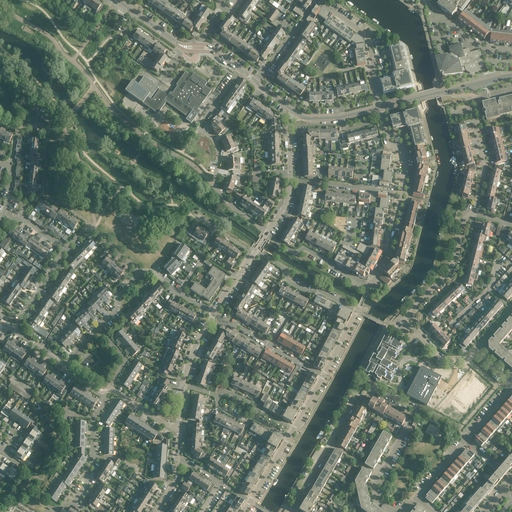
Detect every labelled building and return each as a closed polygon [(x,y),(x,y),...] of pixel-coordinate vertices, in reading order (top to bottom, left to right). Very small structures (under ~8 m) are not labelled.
[(94,0),(90,0),(87,5),(92,8),(97,2),(94,0)] [(157,8),(162,2),(163,2),(165,0),(164,0),(161,0),(161,1),(159,0),(155,0),(151,6),(153,8),(154,6),(157,8)] [(161,13),(167,5),(168,6),(170,3),(165,0),(163,2),(162,2),(157,8),(160,10),(159,12),(161,13)] [(254,7),(256,7),(256,6),(248,0),(246,0),(246,1),(247,2),(245,5),(252,10),(254,7)] [(296,6),(293,11),(301,17),(311,3),(308,2),(309,0),(295,0),(303,5),(300,9),(296,6)] [(441,0),(438,5),(452,16),(457,10),(457,9),(458,7),(462,10),(469,0),(441,0)] [(100,3),(99,4),(97,2),(92,8),(95,10),(96,13),(95,13),(96,14),(98,15),(104,6),(100,3)] [(167,15),(172,9),(173,9),(174,7),(172,6),(171,8),(168,6),(167,5),(161,13),(163,15),(164,13),(167,15)] [(202,5),(201,7),(203,9),(201,12),(200,13),(207,17),(209,14),(211,15),(212,13),(204,8),(205,7),(202,5)] [(243,8),(241,7),(240,9),(250,16),(250,15),(249,14),(252,10),(245,5),(243,8)] [(308,21),(314,26),(318,22),(314,19),(317,15),(325,21),(330,14),(320,7),(318,9),(316,7),(306,20),(308,21)] [(171,20),(177,12),(178,13),(179,10),(177,9),(176,12),(173,9),(172,9),(167,15),(170,17),(169,19),(171,20)] [(236,18),(241,21),(243,19),(245,20),(244,21),(246,23),(250,17),(250,16),(240,9),(239,11),(240,12),(236,18)] [(480,21),(482,18),(480,16),(478,19),(472,14),(474,11),(471,9),(469,12),(466,10),(458,20),(484,40),(487,37),(490,34),(491,34),(490,42),(511,44),(511,32),(510,32),(510,29),(507,28),(507,31),(499,31),(500,27),(496,27),(496,30),(492,30),(489,27),(491,25),(489,24),(488,23),(486,25),(480,21)] [(205,20),(207,17),(200,13),(201,12),(199,10),(197,12),(200,14),(197,17),(205,23),(206,21),(205,20)] [(177,12),(171,20),(173,22),(174,20),(177,22),(182,16),(184,14),(182,13),(179,11),(178,13),(177,12)] [(333,21),(330,19),(332,16),(330,14),(325,21),(323,24),(328,27),(333,21)] [(223,19),(227,22),(231,25),(234,21),(237,23),(238,21),(235,19),(235,20),(228,15),(226,18),(225,17),(223,19)] [(181,27),(186,19),(187,20),(189,17),(187,16),(185,18),(182,16),(177,22),(180,24),(179,26),(181,27)] [(192,28),(193,27),(195,27),(195,28),(195,29),(197,31),(202,24),(204,25),(205,23),(197,17),(194,21),(193,20),(191,21),(190,22),(187,20),(186,19),(181,27),(183,29),(184,27),(190,32),(192,29),(191,28),(192,28)] [(231,25),(227,22),(223,19),(222,21),(223,22),(219,29),(221,31),(222,30),(223,30),(224,33),(223,34),(222,33),(220,36),(226,41),(225,42),(227,43),(232,38),(233,35),(232,35),(229,33),(230,31),(230,29),(229,29),(231,25)] [(308,21),(306,23),(308,24),(306,27),(313,32),(316,27),(314,26),(308,21)] [(337,21),(335,22),(333,21),(328,27),(332,30),(338,22),(337,21)] [(339,25),(340,23),(338,22),(332,30),(336,34),(341,27),(339,25)] [(304,30),(302,29),(301,30),(310,36),(313,32),(306,27),(304,30)] [(344,29),(341,27),(336,34),(341,37),(347,28),(345,27),(344,29)] [(277,28),(274,32),(272,30),(271,32),(273,34),(274,33),(280,38),(282,35),(284,36),(285,34),(277,28)] [(347,31),(348,29),(347,28),(341,37),(345,40),(350,33),(347,31)] [(138,41),(142,35),(139,32),(140,31),(138,30),(133,38),(132,37),(130,39),(132,41),(134,38),(137,41),(138,41)] [(300,36),(306,41),(310,36),(301,30),(300,32),(302,33),(300,36)] [(233,35),(232,38),(227,43),(229,45),(230,43),(233,46),(238,39),(237,38),(234,36),(235,34),(233,33),(232,35),(233,35)] [(258,33),(256,36),(257,38),(260,39),(266,44),(267,43),(273,48),(275,45),(277,46),(278,44),(270,38),(270,39),(267,42),(265,40),(261,37),(259,36),(260,34),(258,33)] [(274,33),(273,34),(271,37),(269,35),(267,37),(270,39),(270,38),(278,44),(280,42),(278,41),(280,38),(274,33)] [(354,33),(353,35),(350,33),(345,40),(350,43),(351,42),(356,35),(354,33)] [(142,45),(148,37),(146,35),(145,37),(142,35),(138,41),(137,41),(135,43),(137,44),(139,42),(141,44),(142,45)] [(362,40),(361,39),(356,35),(351,42),(355,45),(362,40)] [(237,50),(243,42),(242,42),(239,39),(240,38),(238,36),(237,38),(238,39),(233,46),(236,48),(235,49),(237,50)] [(147,48),(152,42),(149,39),(150,38),(148,37),(142,45),(141,44),(140,46),(142,48),(143,45),(146,48),(147,48)] [(295,41),(293,43),(302,49),(303,50),(304,48),(303,47),(305,44),(299,39),(296,42),(295,41)] [(242,42),(243,42),(237,50),(239,52),(240,50),(243,53),(248,46),(247,45),(244,43),(245,41),(243,40),(242,42)] [(364,48),(363,42),(362,40),(355,45),(356,50),(364,48)] [(152,52),(158,44),(156,42),(155,44),(152,42),(147,48),(146,48),(145,50),(147,51),(148,49),(152,52)] [(247,57),(250,54),(253,49),(249,47),(250,45),(248,43),(247,45),(248,46),(243,53),(246,55),(245,56),(247,57)] [(263,48),(268,51),(271,53),(273,51),(271,50),(273,48),(267,43),(266,44),(264,47),(261,45),(260,47),(263,49),(263,48)] [(294,46),(292,49),(298,54),(301,50),(302,51),(303,50),(302,49),(293,43),(292,45),(294,46)] [(154,62),(158,65),(162,68),(164,66),(162,65),(167,58),(164,56),(163,57),(162,57),(162,54),(162,53),(164,54),(166,51),(159,46),(160,45),(158,44),(152,52),(156,54),(155,56),(156,58),(157,58),(154,62)] [(475,72),(470,53),(469,49),(463,50),(462,44),(449,48),(450,51),(451,52),(449,56),(447,55),(436,58),(440,75),(441,75),(440,76),(441,77),(442,75),(443,76),(443,78),(444,77),(445,77),(462,73),(461,70),(465,69),(466,71),(470,74),(475,72)] [(387,92),(400,89),(413,86),(409,73),(402,45),(391,48),(397,74),(395,74),(394,77),(394,78),(382,82),(384,91),(385,91),(384,91),(386,91),(387,92)] [(271,53),(268,51),(263,48),(263,49),(260,51),(259,51),(257,51),(256,52),(253,49),(250,54),(247,57),(249,59),(250,57),(257,62),(259,59),(257,59),(258,58),(261,57),(262,58),(261,59),(264,61),(268,54),(270,55),(271,53)] [(288,51),(287,53),(295,59),(296,59),(297,58),(296,57),(298,54),(292,49),(290,52),(288,51)] [(470,53),(475,72),(485,70),(480,50),(470,53)] [(287,56),(285,59),(291,63),(294,60),(295,61),(296,59),(295,59),(287,53),(285,54),(287,56)] [(281,61),(280,63),(283,65),(288,68),(289,69),(290,68),(289,67),(291,63),(285,59),(283,62),(281,61)] [(162,68),(158,65),(154,62),(151,66),(149,64),(147,66),(150,68),(150,67),(157,72),(159,69),(161,70),(162,68)] [(288,68),(286,67),(280,63),(278,65),(280,66),(275,72),(278,74),(279,73),(280,74),(280,77),(279,77),(278,77),(276,79),(283,84),(282,86),(284,87),(287,83),(290,78),(288,77),(286,76),(287,75),(286,73),(285,72),(288,68)] [(168,96),(164,101),(166,102),(187,117),(185,120),(191,124),(197,115),(195,113),(197,110),(196,109),(201,103),(202,104),(204,100),(203,99),(205,96),(207,97),(211,91),(205,86),(207,83),(194,73),(192,76),(185,72),(176,85),(177,86),(178,87),(173,94),(172,93),(170,92),(168,96)] [(166,102),(164,101),(168,96),(157,89),(159,87),(144,76),(138,85),(132,81),(125,91),(128,93),(158,114),(166,102)] [(236,82),(238,83),(236,86),(242,91),(244,93),(245,91),(243,89),(246,85),(244,84),(246,82),(241,78),(239,81),(238,80),(236,82)] [(287,83),(284,87),(285,89),(287,87),(290,89),(295,82),(291,80),(291,79),(290,78),(287,83)] [(361,91),(364,91),(365,92),(367,92),(365,82),(360,83),(359,80),(357,81),(358,84),(359,84),(361,91)] [(300,82),(298,85),(295,82),(290,89),(293,91),(292,93),(293,94),(300,85),(301,83),(300,82)] [(359,84),(358,84),(354,85),(354,82),(351,82),(352,85),(353,85),(356,95),(358,94),(357,92),(361,91),(359,84)] [(353,85),(352,85),(348,86),(348,83),(345,84),(346,87),(347,87),(349,94),(353,94),(353,95),(356,95),(353,85)] [(300,95),(302,97),(305,93),(306,90),(304,90),(304,89),(301,87),(301,86),(300,85),(293,94),(295,95),(296,94),(300,96),(300,95)] [(347,87),(346,87),(343,88),(342,85),(340,85),(340,88),(341,88),(344,98),(346,97),(346,95),(349,94),(347,87)] [(234,89),(232,88),(231,90),(239,95),(238,96),(241,98),(242,96),(240,94),(242,91),(236,86),(234,89)] [(336,86),(334,87),(335,90),(336,89),(337,97),(341,96),(342,98),(344,98),(341,88),(340,88),(337,89),(336,86)] [(236,99),(238,96),(239,95),(231,90),(229,92),(231,93),(229,95),(235,100),(235,101),(237,103),(238,101),(236,99)] [(315,93),(313,94),(310,94),(310,91),(307,91),(307,93),(306,93),(306,100),(309,100),(309,102),(312,102),(313,103),(315,103),(315,93)] [(225,97),(224,99),(232,105),(235,101),(235,100),(229,95),(227,98),(225,97)] [(511,95),(499,99),(500,102),(498,103),(499,105),(497,105),(496,100),(482,103),(487,121),(500,117),(500,116),(511,112),(511,95)] [(250,98),(247,103),(249,105),(248,106),(249,107),(252,109),(253,110),(259,102),(257,101),(256,102),(250,98)] [(224,102),(220,108),(225,111),(226,113),(228,110),(231,106),(232,105),(224,99),(222,101),(224,102)] [(260,105),(261,103),(259,102),(253,110),(252,109),(250,112),(252,113),(254,111),(257,113),(258,113),(262,107),(260,105)] [(257,113),(255,115),(257,117),(260,119),(262,116),(263,117),(268,109),(267,108),(266,109),(262,107),(258,113),(257,113)] [(270,112),(271,110),(268,109),(263,117),(262,116),(260,119),(266,123),(269,120),(268,120),(272,114),(270,112)] [(426,142),(421,122),(422,122),(418,109),(405,113),(406,113),(393,116),(393,118),(391,119),(391,118),(393,128),(406,125),(406,127),(409,128),(411,128),(415,147),(425,145),(425,144),(424,142),(426,142)] [(272,114),(268,120),(269,120),(271,121),(271,130),(272,130),(272,132),(278,132),(278,130),(278,122),(276,122),(276,119),(273,117),(274,115),(272,114)] [(39,119),(36,126),(50,132),(53,125),(52,125),(53,121),(41,116),(40,120),(39,119)] [(213,123),(210,127),(214,131),(221,125),(218,122),(219,121),(218,120),(219,119),(218,118),(216,116),(211,121),(213,123)] [(466,131),(464,122),(458,124),(459,127),(456,128),(457,133),(458,133),(466,131)] [(227,127),(225,129),(221,125),(214,131),(218,136),(222,132),(224,134),(229,129),(227,127)] [(374,129),(371,130),(373,138),(373,141),(373,142),(379,140),(379,139),(376,127),(374,127),(374,129)] [(500,133),(498,127),(486,130),(487,133),(489,132),(490,136),(500,133)] [(302,147),(309,147),(312,147),(312,146),(312,142),(313,142),(315,141),(315,139),(319,139),(319,136),(319,129),(317,129),(317,131),(308,131),(309,135),(310,135),(310,136),(308,138),(307,138),(307,136),(304,137),(304,145),(302,145),(302,147)] [(373,138),(371,130),(367,131),(366,129),(364,130),(367,141),(367,143),(373,141),(373,138)] [(367,141),(364,130),(362,130),(363,132),(359,133),(361,141),(365,140),(365,141),(367,141)] [(467,137),(467,133),(469,132),(469,130),(466,131),(458,133),(460,138),(467,137)] [(4,141),(6,142),(9,143),(13,133),(11,132),(10,134),(7,133),(4,141)] [(270,134),(267,134),(267,140),(270,140),(270,141),(280,141),(280,139),(278,139),(278,132),(272,132),(270,132),(270,134)] [(361,141),(359,133),(355,134),(355,132),(353,133),(355,144),(356,146),(359,146),(358,142),(361,141)] [(227,139),(222,141),(224,147),(233,143),(230,137),(233,136),(232,133),(225,136),(227,139)] [(355,144),(353,133),(350,133),(351,135),(347,136),(348,138),(342,140),(343,146),(341,146),(341,150),(348,148),(348,144),(353,143),(354,144),(355,144)] [(500,133),(490,136),(491,139),(488,139),(489,142),(501,139),(500,133)] [(501,139),(489,142),(490,144),(492,143),(493,147),(503,144),(501,139)] [(470,148),(469,144),(472,144),(471,141),(460,144),(461,150),(463,149),(470,148)] [(233,153),(239,150),(238,147),(235,142),(233,143),(224,147),(226,152),(231,150),(233,153)] [(503,144),(493,147),(494,150),(491,150),(492,153),(504,150),(503,144)] [(422,194),(426,179),(429,166),(423,164),(423,163),(428,162),(424,147),(415,150),(418,160),(417,160),(418,166),(420,166),(413,196),(423,199),(424,195),(422,194)] [(464,155),(463,155),(464,161),(473,159),(472,155),(475,155),(474,152),(464,155)] [(233,158),(228,158),(228,165),(237,164),(240,164),(240,158),(240,155),(233,155),(233,158)] [(494,162),(495,164),(507,161),(505,155),(496,157),(497,161),(494,162)] [(466,169),(475,169),(473,159),(464,161),(466,169)] [(234,170),(234,174),(241,173),(240,164),(237,164),(228,165),(228,171),(234,170)] [(465,171),(464,177),(473,179),(475,169),(466,169),(465,171)] [(388,188),(388,185),(391,185),(393,172),(384,171),(383,181),(378,181),(379,176),(373,176),(372,186),(388,188)] [(232,179),(227,177),(225,183),(234,186),(236,180),(239,181),(240,178),(233,176),(232,179)] [(473,179),(464,177),(463,182),(474,185),(475,183),(472,182),(473,179)] [(235,192),(232,191),(234,186),(225,183),(223,189),(228,190),(227,193),(234,195),(235,192)] [(279,193),(279,191),(278,190),(278,187),(271,185),(271,184),(268,183),(267,186),(270,186),(269,190),(269,191),(279,193)] [(302,188),(303,188),(303,192),(311,194),(311,192),(312,189),(315,189),(315,187),(312,187),(312,188),(302,185),(302,188)] [(460,194),(463,194),(462,197),(468,199),(470,190),(461,188),(460,194)] [(268,197),(276,199),(277,195),(278,195),(279,193),(269,191),(269,190),(267,189),(266,191),(269,192),(268,197)] [(376,198),(381,199),(380,209),(388,210),(390,197),(387,197),(387,194),(371,192),(370,195),(371,195),(370,202),(375,203),(376,198)] [(234,197),(239,201),(243,196),(237,193),(234,197)] [(244,197),(239,204),(243,208),(248,200),(244,197)] [(300,204),(308,205),(311,206),(313,199),(310,198),(309,199),(300,197),(299,200),(301,200),(300,204)] [(489,198),(488,203),(495,205),(498,206),(500,200),(494,199),(489,198)] [(271,209),(275,203),(268,199),(262,209),(257,217),(261,220),(266,212),(269,207),(271,209)] [(412,199),(404,229),(403,234),(402,234),(400,233),(399,233),(398,236),(400,236),(401,237),(402,237),(397,260),(395,260),(391,264),(392,265),(385,273),(391,279),(401,268),(398,265),(398,264),(398,263),(404,265),(419,205),(422,205),(423,201),(412,199)] [(248,200),(243,208),(248,211),(253,203),(248,200)] [(36,207),(40,210),(46,202),(44,201),(43,203),(40,201),(36,207)] [(46,202),(40,210),(45,213),(49,207),(47,205),(48,203),(46,202)] [(253,203),(248,211),(252,214),(257,206),(253,203)] [(491,213),(493,214),(495,205),(488,203),(486,209),(492,210),(491,213)] [(311,206),(308,205),(300,204),(300,207),(298,207),(297,209),(307,211),(310,212),(311,206)] [(257,206),(252,214),(257,217),(262,209),(257,206)] [(49,207),(45,213),(49,217),(55,208),(53,207),(52,209),(49,207)] [(55,218),(58,213),(56,211),(57,209),(55,208),(49,217),(54,220),(55,218)] [(310,212),(307,211),(297,209),(297,212),(299,212),(298,216),(309,218),(310,212)] [(58,213),(55,218),(60,221),(66,212),(64,211),(62,213),(60,211),(58,213)] [(64,224),(69,217),(66,216),(68,214),(66,212),(60,221),(62,223),(60,225),(62,226),(64,224)] [(71,219),(69,217),(64,224),(68,227),(74,219),(72,217),(71,219)] [(289,224),(297,229),(298,228),(301,230),(304,225),(301,223),(301,224),(299,223),(300,220),(295,217),(292,223),(290,222),(289,224)] [(76,220),(74,219),(68,227),(67,229),(72,232),(78,224),(75,222),(76,220)] [(491,222),(489,222),(488,225),(483,224),(481,229),(491,232),(489,231),(491,222)] [(298,228),(297,229),(289,224),(288,226),(289,227),(287,230),(294,234),(297,230),(299,232),(301,230),(298,228)] [(12,238),(20,227),(17,225),(14,229),(12,228),(7,234),(10,236),(7,240),(5,238),(0,244),(0,246),(1,248),(4,249),(4,250),(6,246),(12,238)] [(12,238),(16,241),(21,234),(18,232),(21,228),(20,227),(12,238)] [(188,231),(186,233),(189,235),(197,240),(197,239),(198,238),(203,230),(198,227),(195,231),(193,229),(191,232),(188,231)] [(310,244),(315,235),(311,233),(312,230),(310,229),(308,232),(309,233),(306,240),(309,241),(308,243),(310,244)] [(487,237),(489,237),(491,232),(481,229),(480,235),(487,237)] [(198,238),(197,239),(202,242),(202,244),(204,245),(208,240),(206,238),(208,233),(203,230),(198,238)] [(297,236),(294,234),(287,230),(285,233),(284,232),(283,234),(291,239),(293,236),(296,238),(297,236)] [(21,234),(16,241),(21,244),(29,233),(26,231),(23,236),(21,234)] [(27,245),(30,240),(28,238),(31,234),(29,233),(21,244),(26,247),(27,245)] [(316,233),(315,235),(310,244),(312,245),(313,244),(316,245),(320,238),(317,236),(318,234),(316,233)] [(480,235),(474,233),(474,236),(476,236),(476,240),(483,242),(485,242),(487,237),(480,235)] [(283,237),(281,240),(288,245),(290,241),(290,240),(293,242),(296,243),(297,242),(292,238),(291,239),(283,234),(281,236),(283,237)] [(322,235),(320,238),(316,245),(320,247),(319,249),(321,250),(326,241),(322,239),(324,236),(322,235)] [(30,240),(27,245),(31,248),(39,237),(37,236),(34,240),(31,238),(30,240)] [(218,247),(223,240),(218,236),(216,239),(214,237),(210,242),(218,247)] [(31,248),(30,250),(35,253),(36,251),(40,244),(38,243),(41,238),(39,237),(31,248)] [(327,238),(326,241),(321,250),(323,251),(324,249),(327,251),(331,244),(328,242),(329,239),(327,238)] [(96,247),(98,245),(94,241),(92,243),(90,240),(88,243),(84,239),(82,241),(92,250),(95,246),(96,247)] [(227,243),(223,240),(218,247),(222,250),(227,243)] [(92,250),(82,241),(81,243),(84,246),(82,248),(88,254),(92,250)] [(332,241),(331,244),(327,251),(330,252),(329,254),(332,255),(336,246),(333,245),(334,242),(332,241)] [(36,251),(35,253),(39,256),(40,254),(48,243),(46,242),(43,246),(40,244),(36,251)] [(40,254),(39,256),(44,259),(45,257),(47,259),(50,255),(48,253),(49,251),(47,249),(50,245),(48,243),(40,254)] [(232,246),(227,243),(222,250),(226,253),(232,246)] [(357,250),(363,253),(366,255),(370,248),(360,243),(357,250)] [(177,247),(178,247),(176,250),(185,256),(189,251),(181,245),(179,244),(177,247)] [(342,248),(349,251),(358,256),(359,253),(344,245),(342,248)] [(472,245),(471,247),(474,247),(473,251),(482,253),(484,248),(482,247),(472,245)] [(231,256),(236,249),(232,246),(226,253),(231,256)] [(88,254),(82,248),(80,251),(76,247),(75,249),(84,258),(88,254)] [(86,260),(84,258),(75,249),(73,250),(77,254),(75,256),(83,264),(86,260)] [(231,256),(224,266),(226,268),(225,269),(229,271),(230,270),(234,265),(232,263),(235,259),(236,259),(241,252),(236,249),(231,256)] [(376,249),(371,259),(366,269),(372,272),(374,268),(376,268),(377,266),(376,265),(379,259),(381,260),(382,258),(380,257),(382,252),(376,249)] [(174,256),(182,261),(185,256),(176,250),(174,252),(172,254),(174,256)] [(83,264),(75,256),(73,258),(69,255),(67,256),(79,268),(83,264)] [(79,268),(67,256),(66,258),(69,262),(67,264),(72,269),(72,270),(75,272),(79,268)] [(341,266),(344,267),(348,269),(347,270),(349,272),(350,270),(357,274),(356,275),(359,277),(360,275),(364,277),(366,274),(368,275),(370,272),(338,256),(335,262),(339,264),(338,266),(341,267),(341,266)] [(469,256),(468,258),(471,258),(470,262),(478,264),(479,258),(469,256)] [(103,262),(101,264),(105,268),(113,260),(111,259),(109,260),(107,258),(105,260),(104,259),(102,261),(103,262)] [(169,261),(170,261),(167,263),(175,271),(180,266),(173,260),(171,258),(169,261)] [(109,272),(115,266),(113,264),(114,262),(113,260),(105,268),(109,272)] [(268,271),(268,270),(271,267),(273,269),(274,267),(272,265),(271,266),(263,261),(262,263),(263,264),(261,267),(268,271)] [(28,263),(26,265),(28,267),(27,268),(29,269),(27,272),(38,279),(39,277),(35,274),(37,272),(38,270),(33,267),(28,263)] [(164,269),(171,275),(175,271),(167,263),(165,265),(163,267),(164,269)] [(113,275),(120,268),(119,266),(117,268),(115,266),(109,272),(113,275)] [(206,290),(195,283),(190,290),(201,298),(202,297),(209,302),(226,276),(213,267),(205,278),(211,283),(206,290)] [(271,272),(268,270),(268,271),(261,267),(259,270),(258,269),(256,270),(264,276),(265,275),(267,272),(269,274),(271,272)] [(466,267),(466,269),(468,269),(467,273),(477,275),(478,275),(479,270),(476,269),(466,267)] [(120,268),(113,275),(117,279),(123,273),(121,271),(122,269),(120,268)] [(60,271),(70,279),(74,274),(67,269),(65,272),(61,269),(60,271)] [(267,277),(265,275),(264,276),(256,270),(255,273),(256,274),(254,276),(261,281),(262,280),(264,277),(266,279),(267,277)] [(68,283),(70,279),(60,271),(58,273),(63,276),(61,279),(68,283)] [(24,276),(31,281),(32,278),(37,281),(38,279),(27,272),(24,276)] [(464,276),(463,278),(474,280),(477,281),(478,275),(477,275),(467,273),(467,276),(464,276)] [(387,285),(391,281),(384,274),(380,278),(387,285)] [(21,281),(32,288),(33,286),(29,283),(31,281),(24,276),(21,281)] [(264,282),(262,280),(261,281),(254,276),(252,280),(251,278),(249,281),(257,286),(260,282),(263,284),(264,282)] [(61,279),(59,281),(55,278),(54,280),(64,288),(68,283),(61,279)] [(463,278),(463,280),(466,281),(465,284),(472,286),(474,280),(463,278)] [(16,284),(23,288),(22,289),(24,290),(26,287),(30,290),(32,288),(21,281),(19,279),(16,284)] [(64,288),(54,280),(52,282),(57,285),(55,287),(61,292),(64,288)] [(21,291),(22,289),(23,288),(16,284),(13,288),(24,296),(25,294),(21,291)] [(152,289),(159,295),(164,290),(161,287),(160,288),(156,284),(152,289)] [(252,294),(253,293),(255,290),(257,291),(259,289),(256,288),(255,289),(249,284),(247,288),(245,287),(244,289),(252,294)] [(459,284),(455,288),(460,294),(465,290),(466,289),(464,286),(462,287),(459,284)] [(108,291),(103,286),(101,288),(103,290),(99,294),(109,304),(111,302),(107,298),(109,296),(106,293),(108,291)] [(511,290),(508,287),(506,286),(503,289),(504,291),(511,296),(511,295),(511,290)] [(55,287),(53,290),(49,287),(48,289),(58,297),(61,292),(55,287)] [(278,287),(275,293),(278,294),(282,296),(281,297),(282,298),(283,297),(288,288),(286,287),(285,289),(281,287),(281,288),(278,287)] [(16,297),(18,295),(22,298),(24,296),(13,288),(10,293),(16,297)] [(283,297),(282,298),(284,299),(284,298),(288,300),(292,292),(289,291),(290,289),(288,288),(283,297)] [(456,298),(460,294),(455,288),(451,292),(456,298)] [(48,289),(46,291),(50,294),(49,297),(58,303),(61,298),(58,297),(48,289)] [(155,299),(159,295),(152,289),(149,292),(155,299)] [(255,294),(253,293),(252,294),(244,289),(243,291),(244,292),(242,295),(249,299),(250,298),(252,295),(254,297),(255,294)] [(501,295),(507,301),(511,296),(504,291),(501,295)] [(155,302),(153,301),(155,299),(149,292),(145,296),(151,302),(153,304),(155,302)] [(292,292),(288,300),(292,302),(292,303),(293,304),(294,302),(299,293),(296,292),(296,294),(292,292)] [(452,301),(456,298),(451,292),(447,296),(452,301)] [(7,297),(18,305),(19,303),(15,300),(16,297),(10,293),(7,297)] [(294,302),(293,304),(295,304),(295,303),(299,305),(303,298),(299,296),(300,294),(299,293),(294,302)] [(99,294),(95,297),(102,304),(104,302),(108,305),(109,304),(99,294)] [(252,300),(250,298),(249,299),(242,295),(240,298),(239,297),(238,299),(246,304),(249,300),(251,302),(252,300)] [(317,307),(318,305),(322,298),(317,295),(313,303),(316,304),(315,306),(317,307)] [(7,297),(5,296),(2,301),(10,306),(12,304),(16,307),(18,305),(7,297)] [(91,298),(93,300),(91,302),(102,312),(103,310),(100,306),(102,304),(95,297),(93,296),(91,298)] [(148,306),(151,302),(145,296),(141,300),(143,302),(148,306)] [(442,300),(448,305),(452,301),(447,296),(442,300)] [(42,300),(41,302),(49,308),(51,309),(55,304),(53,303),(46,298),(44,301),(42,300)] [(303,298),(299,305),(303,307),(302,309),(304,309),(309,299),(307,298),(306,300),(303,298)] [(322,298),(318,305),(317,307),(319,308),(320,306),(323,308),(327,300),(322,298)] [(492,302),(493,303),(500,309),(503,305),(495,298),(492,302)] [(245,310),(245,309),(244,308),(246,304),(238,299),(236,301),(238,302),(234,309),(237,311),(237,310),(238,310),(239,311),(245,310)] [(173,312),(177,304),(169,300),(167,306),(165,310),(168,312),(169,310),(173,312)] [(327,300),(323,308),(328,310),(332,303),(327,300)] [(444,309),(448,305),(442,300),(438,303),(444,309)] [(143,302),(141,304),(138,301),(136,303),(138,304),(139,305),(145,312),(149,308),(148,306),(143,302)] [(41,305),(40,308),(46,312),(49,308),(41,302),(40,304),(41,305)] [(91,302),(88,305),(89,307),(94,312),(94,311),(96,309),(100,313),(102,312),(91,302)] [(332,303),(328,310),(332,313),(336,305),(332,303)] [(439,313),(444,309),(438,303),(434,307),(439,313)] [(496,313),(500,309),(493,303),(490,307),(496,313)] [(173,312),(178,315),(182,307),(177,304),(173,312)] [(145,312),(139,305),(135,309),(142,316),(145,312)] [(332,313),(337,315),(341,308),(336,305),(332,313)] [(489,306),(485,310),(487,311),(493,317),(496,313),(490,307),(489,306)] [(96,320),(97,319),(94,315),(96,313),(94,311),(94,312),(89,307),(85,310),(96,320)] [(178,315),(182,317),(187,309),(182,307),(178,315)] [(434,307),(430,311),(435,317),(439,313),(434,307)] [(35,311),(43,317),(46,312),(40,308),(38,310),(36,309),(35,311)] [(83,308),(79,312),(82,314),(88,321),(90,319),(91,320),(93,322),(93,321),(94,322),(96,320),(85,310),(83,308)] [(346,322),(346,320),(351,312),(341,308),(337,315),(336,317),(346,322)] [(142,316),(135,309),(131,313),(138,319),(142,316)] [(182,317),(187,320),(191,312),(187,309),(182,317)] [(131,313),(130,312),(129,310),(127,312),(130,315),(128,317),(130,319),(128,321),(132,326),(134,323),(136,325),(139,321),(138,319),(131,313)] [(249,314),(248,314),(245,312),(245,311),(245,310),(239,311),(239,313),(238,314),(237,313),(235,316),(242,320),(241,322),(244,323),(249,314)] [(42,323),(45,318),(43,317),(35,311),(33,313),(35,314),(34,316),(42,323)] [(490,321),(493,317),(487,311),(483,315),(490,321)] [(79,312),(76,316),(78,318),(88,328),(90,327),(86,323),(88,321),(82,314),(79,312)] [(198,318),(195,317),(196,315),(191,312),(187,320),(195,324),(198,318)] [(249,312),(248,314),(249,314),(244,323),(246,324),(247,323),(250,325),(254,318),(253,317),(250,315),(251,313),(249,312)] [(478,318),(480,319),(486,325),(490,321),(483,315),(482,314),(478,318)] [(254,315),(253,317),(254,318),(250,325),(253,326),(252,328),(254,329),(259,321),(258,320),(255,318),(256,316),(254,315)] [(37,325),(39,327),(42,323),(34,316),(32,319),(28,316),(26,318),(37,325)] [(343,327),(344,324),(346,322),(336,317),(335,320),(337,320),(335,323),(343,327)] [(26,318),(25,320),(29,323),(27,326),(34,330),(37,333),(46,338),(49,333),(39,327),(37,325),(26,318)] [(78,318),(76,320),(75,319),(73,321),(81,329),(83,326),(86,330),(88,328),(78,318)] [(259,318),(258,320),(259,321),(254,329),(256,330),(257,329),(260,331),(264,324),(263,323),(260,321),(261,319),(259,318)] [(475,321),(477,323),(483,328),(486,325),(480,319),(478,318),(475,321)] [(264,321),(263,323),(264,324),(260,331),(263,333),(262,334),(264,335),(269,327),(265,324),(266,322),(264,321)] [(483,328),(477,323),(475,321),(472,325),(480,332),(483,328)] [(341,332),(342,330),(343,327),(335,323),(333,328),(341,332)] [(511,331),(511,329),(511,328),(507,324),(507,325),(505,323),(502,327),(500,329),(497,333),(504,339),(511,331)] [(439,329),(435,324),(427,331),(429,333),(431,331),(433,334),(439,329)] [(68,329),(70,330),(78,338),(79,336),(78,335),(80,332),(72,325),(68,329)] [(442,327),(446,335),(451,332),(447,325),(442,327)] [(469,329),(470,330),(476,336),(480,332),(472,325),(469,329)] [(338,337),(339,334),(341,332),(333,328),(330,333),(338,337)] [(433,334),(436,336),(434,338),(435,340),(443,333),(439,329),(433,334)] [(476,336),(470,330),(469,329),(465,333),(467,334),(473,340),(476,336)] [(70,330),(69,332),(67,330),(65,333),(73,340),(75,338),(76,339),(78,338),(70,330)] [(188,339),(188,338),(189,337),(174,330),(172,335),(183,341),(184,338),(188,339)] [(224,335),(226,342),(227,341),(228,340),(232,342),(237,334),(235,333),(234,334),(227,330),(225,333),(226,334),(226,335),(224,335)] [(116,341),(117,343),(126,335),(124,333),(123,334),(121,331),(115,336),(117,339),(116,341)] [(221,345),(222,344),(224,341),(225,342),(226,342),(224,335),(223,335),(222,335),(223,333),(220,332),(216,339),(214,338),(213,340),(221,345)] [(62,338),(70,346),(72,344),(71,342),(73,340),(65,333),(62,335),(64,336),(62,338)] [(336,341),(337,339),(338,337),(330,333),(328,338),(336,341)] [(378,350),(379,351),(378,353),(379,354),(378,357),(374,354),(365,371),(366,372),(365,375),(368,377),(369,376),(372,377),(372,375),(375,377),(374,378),(377,380),(376,381),(379,383),(382,377),(391,381),(392,378),(391,377),(392,375),(391,374),(392,371),(393,372),(395,369),(396,370),(398,367),(388,362),(391,357),(395,359),(397,356),(395,355),(397,352),(392,350),(394,348),(398,350),(399,347),(401,348),(402,344),(400,343),(401,340),(398,338),(397,340),(394,338),(392,343),(390,342),(392,337),(389,336),(390,334),(386,333),(378,350)] [(435,340),(437,342),(439,340),(441,342),(447,337),(443,333),(435,340)] [(492,339),(490,341),(489,342),(489,346),(499,345),(504,339),(497,333),(494,336),(492,339)] [(232,342),(231,344),(232,344),(233,343),(237,346),(241,339),(238,337),(239,335),(237,334),(232,342)] [(277,342),(282,345),(286,337),(281,334),(277,342)] [(470,344),(473,340),(467,334),(463,338),(470,344)] [(121,343),(123,346),(130,341),(127,338),(128,337),(126,335),(117,343),(119,345),(121,343)] [(172,335),(170,340),(184,347),(185,345),(183,344),(182,345),(181,344),(183,341),(172,335)] [(286,337),(282,345),(286,347),(291,340),(286,337)] [(441,342),(443,345),(441,347),(443,348),(451,341),(447,337),(441,342)] [(462,348),(464,346),(466,348),(470,344),(463,338),(462,337),(457,344),(462,348)] [(59,338),(55,343),(56,343),(59,347),(60,346),(63,349),(64,347),(65,348),(67,346),(69,347),(70,346),(68,343),(62,338),(61,339),(59,338)] [(333,346),(334,344),(336,341),(328,338),(325,342),(333,346)] [(3,349),(7,352),(16,340),(13,339),(11,343),(8,341),(3,349)] [(241,339),(237,346),(241,348),(240,349),(241,350),(242,349),(247,340),(245,339),(244,341),(241,339)] [(16,340),(7,352),(12,355),(17,347),(15,346),(18,341),(16,340)] [(184,347),(170,340),(167,345),(178,350),(180,346),(181,347),(181,348),(183,349),(184,347)] [(224,346),(222,344),(221,345),(213,340),(212,342),(213,343),(211,346),(218,350),(219,349),(221,346),(223,348),(224,346)] [(241,350),(241,351),(246,354),(247,352),(251,345),(248,343),(249,341),(247,340),(242,349),(241,350)] [(291,340),(286,347),(291,350),(295,342),(291,340)] [(124,351),(126,353),(135,345),(133,343),(132,344),(130,341),(123,346),(126,349),(124,351)] [(295,342),(291,350),(296,353),(300,345),(295,342)] [(331,351),(332,349),(333,346),(325,342),(323,347),(331,351)] [(15,360),(25,346),(22,345),(19,349),(17,347),(12,355),(11,357),(15,360)] [(137,347),(135,345),(126,353),(128,355),(130,353),(132,357),(139,351),(136,348),(137,347)] [(251,345),(247,352),(251,354),(250,355),(252,356),(252,355),(258,346),(256,345),(255,347),(251,345)] [(305,348),(300,345),(296,353),(301,355),(305,348)] [(489,346),(489,349),(493,352),(493,353),(495,355),(495,354),(499,357),(505,350),(499,345),(489,346)] [(20,363),(26,354),(23,352),(26,348),(25,346),(15,360),(20,363)] [(221,351),(219,349),(218,350),(211,346),(209,349),(208,348),(207,350),(215,355),(216,354),(218,351),(220,353),(221,351)] [(252,355),(252,356),(253,357),(254,356),(258,358),(262,351),(259,349),(260,347),(258,346),(252,355)] [(328,356),(330,353),(331,351),(323,347),(320,352),(328,356)] [(179,353),(168,348),(166,353),(181,360),(181,357),(179,356),(178,355),(179,353)] [(217,358),(218,356),(216,354),(215,355),(207,350),(205,352),(207,353),(205,356),(212,361),(214,356),(217,358)] [(264,350),(260,357),(262,358),(260,360),(265,363),(266,361),(271,353),(266,351),(265,351),(264,350)] [(511,360),(511,355),(511,356),(511,355),(511,351),(511,350),(509,350),(507,352),(505,350),(499,357),(502,360),(502,361),(504,363),(504,362),(508,365),(511,360)] [(326,361),(327,359),(328,356),(320,352),(318,357),(326,361)] [(164,358),(167,360),(175,363),(176,359),(178,360),(177,361),(180,362),(181,360),(166,353),(164,358)] [(266,361),(271,363),(275,356),(271,353),(266,361)] [(22,367),(24,369),(25,367),(28,369),(36,357),(34,356),(31,360),(28,358),(22,367)] [(271,363),(276,366),(280,359),(275,356),(271,363)] [(32,372),(37,365),(35,363),(38,358),(36,357),(28,369),(29,370),(28,372),(31,374),(32,372)] [(323,366),(325,363),(326,361),(318,357),(315,362),(323,366)] [(175,363),(167,360),(164,358),(162,363),(164,365),(173,368),(176,370),(177,367),(175,366),(175,367),(173,367),(175,363)] [(276,366),(281,369),(285,361),(280,359),(276,366)] [(140,369),(139,368),(141,365),(136,361),(135,360),(132,364),(130,363),(129,365),(139,372),(140,369)] [(210,370),(210,369),(211,365),(214,366),(215,364),(212,363),(212,364),(204,361),(203,365),(201,364),(200,367),(210,370)] [(281,369),(286,371),(290,364),(285,361),(281,369)] [(37,365),(32,372),(37,375),(45,363),(43,362),(40,366),(37,365)] [(315,362),(313,367),(321,371),(323,366),(315,362)] [(45,363),(37,375),(39,377),(38,378),(40,380),(46,371),(44,369),(47,365),(45,363)] [(290,364),(286,371),(290,374),(295,367),(290,364)] [(137,374),(139,372),(129,365),(127,367),(129,369),(127,372),(134,376),(136,373),(137,374)] [(168,372),(171,373),(173,368),(164,365),(162,370),(160,369),(159,372),(167,375),(168,372)] [(213,370),(210,369),(210,370),(200,367),(200,369),(201,370),(200,373),(208,376),(208,375),(209,371),(212,372),(213,370)] [(468,410),(488,387),(469,371),(449,393),(468,410)] [(53,372),(50,376),(47,375),(41,384),(44,386),(45,384),(47,385),(55,373),(53,372)] [(132,379),(134,376),(127,372),(125,375),(123,374),(121,376),(131,383),(133,380),(132,379)] [(315,381),(316,378),(318,376),(310,372),(308,376),(315,381)] [(57,375),(55,373),(47,385),(49,386),(47,388),(50,390),(56,381),(54,379),(57,375)] [(211,376),(208,375),(208,376),(200,373),(199,376),(197,376),(196,378),(206,381),(206,380),(207,377),(210,378),(211,376)] [(239,380),(238,379),(235,378),(236,375),(234,374),(233,377),(234,377),(230,385),(234,386),(233,388),(235,389),(239,380)] [(130,385),(131,383),(121,376),(120,378),(122,380),(120,383),(127,388),(129,384),(130,385)] [(312,385),(313,383),(315,381),(308,376),(305,381),(312,385)] [(408,393),(407,396),(418,401),(419,399),(425,402),(427,399),(429,401),(434,392),(431,390),(433,387),(427,384),(428,382),(417,376),(416,379),(412,377),(405,391),(408,393)] [(240,377),(238,379),(239,380),(235,389),(237,390),(238,388),(241,390),(245,382),(244,382),(241,380),(242,378),(240,377)] [(56,381),(50,390),(53,392),(54,390),(56,391),(64,380),(62,378),(59,382),(56,381)] [(209,381),(206,380),(206,381),(196,378),(196,380),(197,381),(196,384),(204,387),(205,383),(208,384),(209,381)] [(245,379),(244,382),(245,382),(241,390),(245,391),(244,393),(246,394),(250,385),(249,384),(246,383),(247,380),(245,379)] [(65,387),(63,385),(66,381),(64,380),(56,391),(57,393),(56,394),(62,398),(66,392),(64,390),(65,387)] [(162,381),(161,384),(158,382),(155,387),(158,388),(165,393),(168,389),(166,387),(167,385),(162,381)] [(310,390),(311,387),(312,385),(305,381),(302,386),(310,390)] [(251,382),(249,384),(250,385),(246,394),(248,395),(249,393),(252,395),(256,387),(255,387),(251,385),(253,383),(251,382)] [(69,394),(72,396),(73,395),(76,397),(81,390),(77,388),(79,386),(76,384),(69,394)] [(256,384),(255,387),(256,387),(252,395),(256,396),(255,398),(257,399),(261,390),(257,388),(258,385),(256,384)] [(307,395),(308,393),(310,390),(302,386),(300,391),(307,395)] [(155,387),(152,391),(155,393),(162,398),(165,393),(158,388),(155,387)] [(76,397),(79,399),(78,400),(81,402),(87,391),(85,390),(84,392),(81,390),(76,397)] [(81,402),(83,403),(84,402),(87,404),(92,397),(88,395),(90,393),(87,391),(81,402)] [(162,398),(155,393),(152,391),(149,396),(152,398),(159,402),(162,398)] [(304,400),(306,397),(307,395),(300,391),(297,395),(304,400)] [(267,400),(269,397),(264,394),(260,401),(265,404),(267,400)] [(302,404),(303,402),(304,400),(297,395),(294,400),(302,404)] [(360,406),(363,408),(366,410),(372,399),(366,396),(360,406)] [(87,404),(90,406),(89,407),(93,409),(93,408),(99,399),(96,397),(95,399),(92,397),(87,404)] [(152,398),(149,402),(156,407),(159,402),(152,398)] [(114,402),(112,401),(110,403),(120,410),(122,407),(121,406),(123,403),(116,399),(114,402)] [(265,404),(263,408),(268,410),(272,403),(267,400),(265,404)] [(299,409),(301,406),(302,404),(294,400),(292,405),(299,409)] [(387,408),(378,403),(373,400),(369,407),(383,415),(387,408)] [(118,412),(119,412),(120,410),(110,403),(109,406),(111,407),(109,410),(116,414),(118,412)] [(268,410),(272,413),(276,405),(272,403),(268,410)] [(9,416),(9,415),(12,410),(10,409),(11,408),(6,405),(0,413),(8,418),(9,416)] [(272,413),(277,416),(281,408),(276,405),(272,413)] [(292,405),(290,407),(288,407),(287,409),(296,414),(299,409),(292,405)] [(359,407),(348,426),(356,431),(367,412),(359,407)] [(14,408),(12,410),(9,415),(9,416),(11,417),(10,418),(13,420),(18,411),(14,408)] [(277,416),(282,418),(286,411),(281,408),(277,416)] [(383,415),(388,418),(402,426),(406,419),(387,408),(383,415)] [(282,418),(291,423),(296,414),(287,409),(286,411),(282,418)] [(504,409),(502,411),(501,410),(499,412),(506,419),(510,414),(504,409)] [(107,413),(105,412),(103,414),(113,421),(115,418),(114,418),(116,414),(109,410),(107,413)] [(18,411),(13,420),(15,421),(15,420),(18,422),(23,414),(18,411)] [(508,420),(506,419),(499,412),(497,415),(498,416),(497,417),(504,424),(508,420)] [(136,419),(132,417),(134,415),(131,413),(127,420),(126,422),(125,423),(130,427),(136,419)] [(23,414),(18,422),(20,423),(19,424),(22,426),(27,417),(23,414)] [(110,423),(111,423),(113,421),(103,414),(102,417),(103,418),(101,421),(108,426),(110,423)] [(218,426),(219,425),(223,415),(221,414),(220,416),(217,415),(213,422),(217,424),(217,425),(218,426)] [(223,415),(219,425),(218,426),(220,427),(220,425),(224,427),(228,420),(224,418),(225,416),(223,415)] [(27,428),(29,425),(31,426),(34,422),(27,417),(22,426),(24,427),(24,426),(27,428)] [(497,417),(495,419),(494,418),(492,420),(501,428),(504,424),(497,417)] [(142,421),(140,419),(139,421),(136,419),(130,427),(136,431),(142,421)] [(229,431),(230,430),(234,420),(232,419),(231,421),(228,420),(224,427),(228,429),(228,430),(229,431)] [(234,420),(230,430),(229,431),(230,432),(231,430),(235,432),(238,425),(235,423),(236,421),(234,420)] [(496,431),(497,432),(501,428),(492,420),(490,423),(491,424),(490,425),(496,431)] [(147,426),(144,424),(145,422),(142,421),(136,431),(141,434),(147,426)] [(201,431),(202,422),(196,421),(196,425),(193,425),(192,430),(201,431)] [(259,426),(254,423),(249,430),(254,433),(259,426)] [(368,433),(372,435),(377,425),(373,423),(368,433)] [(235,432),(239,434),(238,435),(240,436),(245,425),(243,425),(242,426),(238,425),(235,432)] [(490,425),(488,427),(487,426),(485,429),(492,435),(496,431),(490,425)] [(37,428),(35,426),(31,433),(38,438),(41,433),(36,430),(37,428)] [(153,428),(151,426),(150,428),(147,426),(141,434),(147,438),(153,428)] [(259,426),(254,433),(259,436),(263,429),(259,426)] [(356,431),(348,426),(338,445),(345,450),(356,431)] [(158,433),(154,431),(156,430),(153,428),(147,438),(153,442),(156,436),(158,434),(158,433)] [(263,429),(259,436),(263,439),(268,432),(263,429)] [(485,429),(483,431),(484,432),(483,434),(489,439),(492,435),(485,429)] [(167,446),(169,447),(169,439),(169,438),(168,439),(167,438),(168,437),(163,434),(162,435),(161,434),(162,433),(159,432),(158,433),(158,434),(156,436),(160,439),(161,437),(166,440),(165,446),(167,446)] [(268,442),(273,434),(268,432),(263,439),(268,442)] [(377,439),(379,440),(377,443),(386,448),(388,444),(389,444),(390,441),(392,437),(384,432),(382,435),(380,434),(378,435),(376,437),(377,439)] [(38,438),(31,433),(28,437),(35,442),(38,438)] [(276,449),(282,440),(273,434),(268,442),(267,444),(276,449)] [(483,434),(481,435),(480,434),(478,437),(485,443),(489,439),(483,434)] [(35,442),(28,437),(25,442),(32,447),(35,442)] [(475,442),(483,448),(487,444),(485,443),(478,437),(476,439),(477,440),(475,442)] [(22,446),(29,451),(32,447),(25,442),(22,446)] [(371,450),(373,451),(371,454),(380,459),(382,455),(384,452),(386,448),(377,443),(376,446),(374,445),(372,445),(370,448),(371,450)] [(273,454),(275,451),(276,449),(267,444),(266,446),(267,447),(266,449),(273,454)] [(26,456),(29,451),(22,446),(18,451),(26,456)] [(191,447),(191,453),(194,455),(193,457),(198,460),(199,458),(201,460),(205,454),(202,453),(198,450),(198,447),(191,447)] [(75,459),(85,465),(86,463),(84,462),(87,458),(86,457),(85,458),(84,457),(84,448),(79,448),(78,453),(78,454),(79,454),(77,457),(76,456),(75,459)] [(270,458),(271,456),(273,454),(266,449),(263,454),(270,458)] [(335,449),(334,452),(333,454),(340,458),(343,454),(335,449)] [(467,451),(466,450),(464,453),(471,459),(475,455),(469,450),(467,451)] [(17,457),(23,460),(26,456),(18,451),(14,457),(16,459),(17,457)] [(511,452),(499,468),(495,472),(477,493),(476,492),(469,500),(470,501),(460,511),(473,511),(474,511),(473,510),(475,508),(474,507),(476,504),(477,505),(482,500),(481,499),(483,496),(485,497),(487,495),(488,495),(492,491),(491,490),(493,487),(495,488),(497,485),(496,484),(499,480),(500,481),(506,474),(511,468),(510,467),(511,465),(511,452)] [(462,455),(463,456),(461,458),(467,463),(471,459),(464,453),(462,455)] [(267,463),(269,460),(270,458),(263,454),(260,459),(267,463)] [(333,454),(331,456),(330,458),(338,463),(340,458),(333,454)] [(365,465),(371,468),(373,469),(375,465),(376,466),(378,463),(380,459),(371,454),(365,465)] [(330,458),(328,462),(327,463),(335,468),(338,463),(330,458)] [(460,460),(459,459),(457,461),(464,467),(467,463),(461,458),(460,460)] [(79,470),(81,466),(83,468),(85,465),(75,459),(73,461),(74,462),(72,465),(79,470)] [(216,462),(211,459),(206,466),(211,469),(216,462)] [(265,468),(266,466),(267,463),(260,459),(257,463),(265,468)] [(108,460),(105,465),(112,470),(114,471),(117,467),(119,464),(114,461),(112,463),(108,460)] [(455,464),(456,465),(454,466),(460,472),(464,467),(457,461),(455,464)] [(220,465),(216,462),(211,469),(215,472),(220,465)] [(225,468),(226,465),(222,462),(220,465),(215,472),(220,475),(225,468)] [(262,472),(263,470),(265,468),(257,463),(254,468),(262,472)] [(327,463),(326,466),(325,468),(332,472),(335,468),(327,463)] [(77,476),(79,474),(77,473),(79,470),(72,465),(70,468),(69,467),(67,470),(77,476)] [(105,465),(102,470),(109,475),(111,476),(114,471),(112,470),(105,465)] [(0,473),(5,476),(6,474),(10,469),(9,469),(5,466),(0,473)] [(453,468),(452,467),(450,469),(457,476),(460,472),(454,466),(453,468)] [(6,474),(8,476),(13,480),(18,472),(11,467),(9,469),(10,469),(6,474)] [(225,468),(220,475),(224,478),(226,476),(229,477),(234,470),(232,469),(230,470),(229,471),(225,468)] [(259,477),(260,475),(262,472),(254,468),(252,473),(259,477)] [(325,468),(323,471),(322,473),(329,477),(332,472),(325,468)] [(370,477),(368,477),(371,473),(363,468),(361,472),(357,479),(366,483),(368,480),(370,477)] [(447,472),(449,473),(447,474),(453,480),(457,476),(450,469),(447,472)] [(72,481),(74,478),(76,479),(77,476),(67,470),(66,472),(67,473),(65,476),(72,481)] [(106,479),(109,475),(102,470),(99,474),(106,479)] [(198,475),(196,473),(193,472),(188,479),(189,480),(186,484),(184,483),(180,488),(187,492),(193,482),(198,475)] [(99,474),(98,473),(96,475),(98,476),(96,479),(103,484),(106,479),(99,474)] [(256,482),(258,479),(259,477),(252,473),(249,477),(256,482)] [(322,473),(321,475),(319,477),(327,482),(329,477),(322,473)] [(446,476),(445,475),(443,477),(450,484),(453,480),(447,474),(446,476)] [(193,482),(198,485),(203,478),(198,475),(193,482)] [(59,481),(66,485),(70,488),(72,485),(70,484),(72,481),(65,476),(63,479),(62,478),(60,481),(58,479),(58,480),(59,480),(59,481)] [(253,486),(255,484),(256,482),(249,477),(246,482),(253,486)] [(319,477),(317,480),(316,482),(324,487),(327,482),(319,477)] [(440,480),(441,481),(440,482),(446,488),(450,484),(443,477),(440,480)] [(202,488),(207,481),(203,478),(198,485),(202,488)] [(366,484),(366,483),(357,479),(355,482),(358,494),(368,492),(367,487),(366,484)] [(65,492),(66,489),(64,488),(66,485),(59,481),(57,483),(56,483),(55,485),(65,492)] [(145,485),(147,487),(154,492),(157,487),(148,481),(145,485)] [(207,481),(202,488),(207,491),(209,493),(213,487),(211,485),(212,484),(207,481)] [(250,491),(252,488),(253,486),(246,482),(243,487),(250,491)] [(316,482),(315,484),(314,487),(321,491),(324,487),(316,482)] [(439,484),(438,483),(435,486),(443,492),(446,488),(440,482),(439,484)] [(100,484),(97,489),(104,494),(105,493),(107,495),(110,490),(108,489),(100,484)] [(59,496),(61,493),(63,494),(65,492),(55,485),(53,488),(54,488),(52,491),(59,496)] [(142,490),(144,491),(151,496),(154,492),(147,487),(145,485),(142,490)] [(434,489),(433,491),(439,496),(441,498),(444,494),(443,492),(435,486),(433,488),(434,489)] [(243,487),(240,491),(248,496),(250,491),(243,487)] [(314,487),(312,490),(311,492),(318,496),(321,491),(314,487)] [(250,499),(255,490),(252,488),(247,497),(250,499)] [(94,493),(102,498),(104,494),(97,489),(94,493)] [(151,496),(144,491),(142,490),(139,494),(141,496),(148,501),(151,496)] [(57,503),(59,500),(57,499),(59,496),(52,491),(50,494),(49,494),(47,496),(57,503)] [(432,492),(430,491),(428,494),(436,500),(439,496),(433,491),(432,492)] [(311,492),(310,494),(308,496),(316,501),(318,496),(311,492)] [(361,506),(364,506),(371,504),(370,503),(369,499),(370,499),(369,498),(369,496),(368,492),(358,494),(359,497),(357,498),(356,499),(356,502),(358,503),(360,503),(361,506)] [(91,498),(99,503),(102,498),(94,493),(91,498)] [(189,497),(182,493),(179,497),(187,502),(189,504),(192,498),(189,496),(189,497)] [(148,501),(141,496),(139,494),(136,499),(138,500),(146,505),(148,501)] [(426,496),(427,497),(426,499),(432,504),(436,500),(428,494),(426,496)] [(241,506),(243,503),(244,501),(237,496),(234,501),(241,506)] [(306,501),(308,503),(315,506),(316,504),(314,503),(316,501),(308,496),(306,501)] [(187,502),(179,497),(176,502),(184,507),(187,502)] [(93,506),(96,507),(99,503),(91,498),(86,505),(91,508),(93,506)] [(136,499),(133,503),(133,504),(135,505),(143,510),(146,505),(138,500),(136,499)] [(238,510),(239,508),(241,506),(234,501),(231,506),(238,510)] [(300,511),(302,511),(311,511),(314,509),(313,509),(315,506),(308,503),(306,501),(300,511)] [(183,511),(186,508),(184,507),(176,502),(175,504),(171,502),(170,504),(173,506),(181,511),(182,511),(183,511)]
